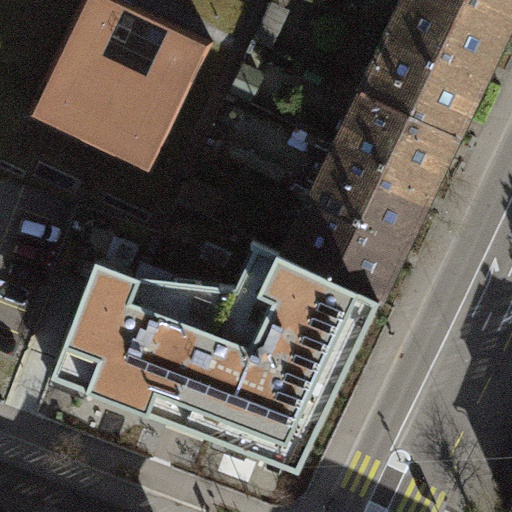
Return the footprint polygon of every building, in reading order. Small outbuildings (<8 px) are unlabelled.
[(215,42),(126,0),(82,0),(28,115),(152,174),(215,42)] [(503,37),(423,0),(400,0),(380,44),(479,90),(503,37)] [(511,17),(511,0),(423,0),(503,37),(511,17)] [(479,90),(380,44),(355,97),(454,143),(479,90)] [(454,143),(355,97),(331,150),(429,196),(454,143)] [(429,196),(331,150),(306,202),(404,248),(429,196)] [(404,248),(306,202),(281,255),(380,301),(404,248)] [(380,301),(281,255),(276,253),(258,290),(250,287),(245,297),(141,284),(108,269),(63,380),(300,473),(380,301)]
